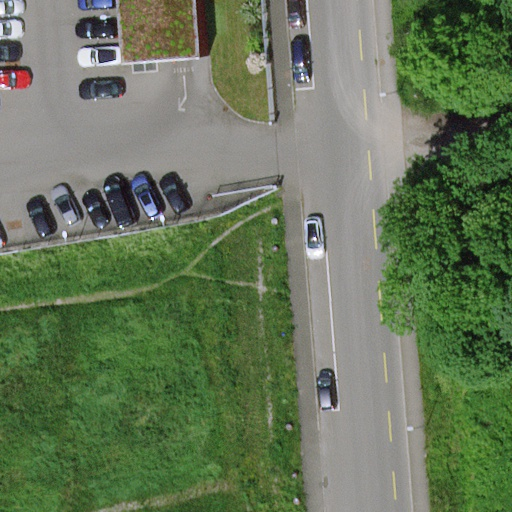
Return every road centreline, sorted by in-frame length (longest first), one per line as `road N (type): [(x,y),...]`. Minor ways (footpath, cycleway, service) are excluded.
road 1 (unclassified): [(337,0),(374,511)]
road 2 (track): [(347,149),(511,120)]
